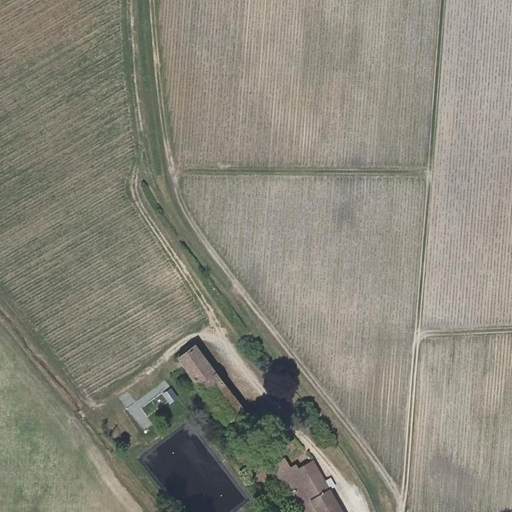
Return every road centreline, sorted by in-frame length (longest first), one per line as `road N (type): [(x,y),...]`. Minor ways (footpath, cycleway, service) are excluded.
road 1 (track): [(402,506),(384,470),(186,212),(172,170),(153,0)]
road 2 (track): [(442,0),(401,511)]
